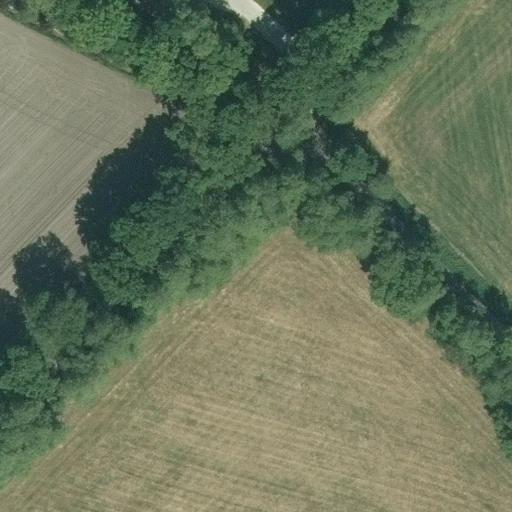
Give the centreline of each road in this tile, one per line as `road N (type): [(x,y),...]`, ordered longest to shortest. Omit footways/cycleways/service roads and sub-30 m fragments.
road 1 (residential): [(295,136),(0,438)]
road 2 (residential): [(511,355),(295,136)]
road 3 (residential): [(295,136),(406,0)]
